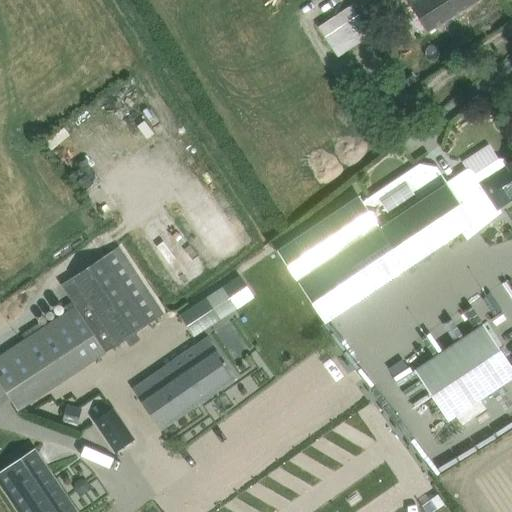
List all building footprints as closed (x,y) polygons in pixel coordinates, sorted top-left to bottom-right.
[(357,0),(368,16),(387,4),(384,0),(357,0)] [(407,0),(417,15),(427,32),(478,0),(407,0)] [(318,27),(337,57),(371,35),(351,5),(318,27)] [(124,129),(146,112),(133,95),(111,112),(124,129)] [(465,170),(446,181),(473,224),(479,233),(501,214),(498,210),(511,200),(511,161),(508,164),(505,160),(496,158),(489,147),(462,164),(465,170)] [(316,224),(277,250),(326,323),(366,296),(474,224),(458,200),(447,183),(446,181),(437,167),(419,164),(363,201),(354,188),(337,202),(340,208),(316,224)] [(154,219),(183,291),(202,283),(174,211),(154,219)] [(120,246),(60,284),(72,302),(65,306),(67,310),(61,315),(92,362),(164,314),(120,246)] [(237,307),(223,287),(180,316),(194,337),(237,307)] [(511,367),(483,325),(415,370),(449,420),(511,378),(511,367)] [(132,389),(160,430),(236,378),(208,337),(132,389)] [(76,424),(81,407),(67,404),(63,420),(76,424)] [(135,439),(114,407),(94,420),(116,452),(135,439)] [(78,511),(34,448),(0,471),(0,483),(19,511),(78,511)]
